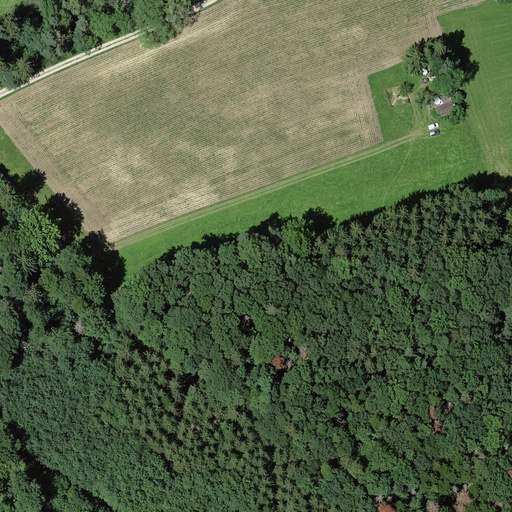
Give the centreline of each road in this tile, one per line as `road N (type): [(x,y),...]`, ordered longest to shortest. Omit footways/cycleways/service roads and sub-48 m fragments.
road 1 (track): [(210,0),(0,92)]
road 2 (track): [(0,433),(113,511)]
